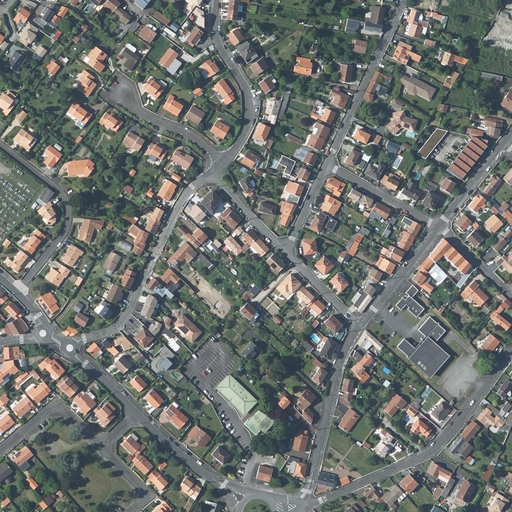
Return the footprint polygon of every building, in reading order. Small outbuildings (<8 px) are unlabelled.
[(114,0),(102,0),(100,3),(103,6),(107,9),(108,7),(120,17),(118,20),(125,25),(131,18),(117,7),(119,4),(114,0)] [(136,0),(135,2),(134,4),(142,10),(150,0),(136,0)] [(229,0),(227,11),(236,12),(238,2),(229,0)] [(426,9),(426,12),(437,14),(439,15),(439,13),(437,13),(438,12),(435,11),(435,9),(427,8),(427,0),(414,0),(413,7),(426,9)] [(51,5),(41,19),(46,22),(53,12),(54,13),(59,6),(55,5),(51,5)] [(366,23),(372,24),(381,25),(384,8),(375,6),(374,13),(370,13),(368,12),(366,23)] [(53,14),(49,20),(56,25),(60,20),(68,9),(62,7),(55,16),(53,14)] [(13,20),(18,23),(20,21),(24,23),(26,21),(30,14),(21,8),(13,20)] [(413,22),(412,24),(422,27),(427,28),(428,26),(429,26),(429,25),(422,23),(418,22),(420,14),(420,12),(412,10),(409,21),(413,22)] [(227,11),(226,20),(235,21),(235,17),(236,12),(227,11)] [(153,16),(166,26),(170,21),(157,12),(153,16)] [(485,33),(482,39),(509,44),(511,44),(511,23),(507,23),(508,17),(497,15),(489,28),(485,33)] [(196,23),(203,26),(206,18),(199,16),(196,23)] [(39,22),(41,19),(38,17),(33,24),(38,27),(41,23),(39,22)] [(136,22),(129,31),(133,33),(139,25),(136,22)] [(29,23),(22,33),(23,34),(19,41),(26,46),(29,42),(30,43),(35,37),(34,35),(38,29),(29,23)] [(382,31),(384,31),(386,26),(361,23),(359,29),(364,30),(363,35),(369,36),(369,35),(370,31),(381,32),(381,30),(382,30),(382,31)] [(81,29),(75,36),(72,40),(76,43),(79,39),(82,35),(84,32),(85,32),(88,28),(84,24),(80,29),(81,29)] [(412,24),(411,24),(408,35),(419,38),(422,27),(412,24)] [(143,34),(142,36),(150,42),(155,34),(153,33),(156,30),(150,26),(149,26),(147,29),(146,30),(143,28),(140,32),(143,34)] [(194,28),(185,40),(192,45),(201,33),(194,28)] [(235,29),(226,35),(233,45),(242,39),(235,29)] [(57,41),(61,32),(57,30),(53,39),(57,41)] [(356,40),(354,51),(364,53),(367,42),(356,40)] [(426,40),(424,45),(434,48),(436,43),(426,40)] [(128,45),(120,55),(127,60),(122,66),(129,71),(139,58),(133,54),(135,51),(135,48),(130,44),(128,45)] [(248,44),(237,52),(244,61),(254,54),(248,44)] [(35,53),(41,58),(47,51),(41,46),(35,53)] [(402,48),(397,46),(393,55),(403,59),(402,59),(407,61),(408,58),(418,62),(421,56),(414,53),(409,51),(402,48)] [(90,61),(87,64),(99,73),(104,67),(99,63),(103,58),(104,59),(106,56),(95,48),(87,58),(89,60),(90,61)] [(169,48),(158,64),(166,70),(178,55),(169,48)] [(13,55),(6,65),(15,72),(26,59),(15,51),(12,54),(13,55)] [(466,59),(446,52),(442,63),(445,65),(446,63),(452,66),(454,61),(465,65),(468,60),(466,59)] [(35,53),(32,58),(38,63),(41,58),(35,53)] [(403,59),(393,55),(392,58),(405,65),(407,61),(402,59),(403,59)] [(60,56),(58,59),(67,66),(68,65),(66,64),(69,60),(66,58),(64,60),(60,56)] [(260,58),(249,67),(256,76),(267,67),(260,58)] [(296,58),(295,61),(299,62),(297,73),(310,75),(312,64),(309,64),(310,60),(296,58)] [(208,60),(201,65),(208,77),(218,70),(213,61),(210,63),(208,60)] [(350,62),(343,61),(342,65),(341,65),(339,81),(350,83),(352,67),(351,67),(352,62),(350,62)] [(55,64),(48,72),(53,77),(60,68),(55,64)] [(81,84),(77,90),(87,97),(95,86),(91,82),(93,79),(83,71),(80,75),(81,76),(78,81),(81,84)] [(383,95),(386,89),(380,86),(379,87),(376,86),(381,77),(384,79),(390,81),(391,79),(382,75),(382,74),(376,71),(367,90),(363,98),(367,100),(370,99),(375,89),(378,91),(377,92),(383,95)] [(447,78),(444,84),(449,86),(451,87),(459,74),(455,72),(450,80),(447,78)] [(402,75),(399,82),(410,87),(409,89),(409,90),(410,91),(411,93),(412,93),(414,93),(415,93),(416,92),(417,91),(431,98),(435,89),(415,78),(414,81),(402,75)] [(266,78),(257,85),(265,95),(274,88),(266,78)] [(149,79),(142,88),(147,93),(148,92),(150,93),(149,95),(155,99),(164,88),(156,83),(156,84),(149,79)] [(221,79),(212,85),(224,100),(232,94),(221,79)] [(283,92),(283,93),(289,94),(293,82),(287,81),(286,83),(284,89),(283,92)] [(511,87),(501,104),(511,112),(511,111),(511,87)] [(333,90),(330,95),(335,97),(332,104),(343,109),(349,97),(333,90)] [(12,101),(15,97),(8,91),(5,95),(4,97),(1,95),(0,95),(0,104),(1,106),(0,107),(3,110),(1,112),(6,116),(14,105),(11,103),(13,101),(12,101)] [(169,95),(162,106),(176,115),(181,106),(171,100),(173,97),(169,95)] [(270,123),(274,125),(282,100),(276,101),(276,97),(266,99),(267,102),(265,108),(266,108),(264,113),(272,116),(270,123)] [(394,98),(390,105),(395,108),(403,106),(404,104),(394,98)] [(67,113),(79,122),(84,125),(91,116),(87,112),(86,113),(77,107),(78,106),(74,103),(67,113)] [(190,105),(183,118),(186,120),(187,119),(191,121),(192,120),(197,123),(203,113),(190,105)] [(313,114),(311,118),(317,120),(317,118),(330,124),(335,114),(326,109),(322,117),(319,116),(318,116),(313,114)] [(20,110),(14,118),(20,122),(26,114),(20,110)] [(394,120),(386,127),(393,135),(402,127),(413,131),(417,121),(405,117),(404,113),(402,113),(402,112),(395,113),(395,115),(393,115),(394,120)] [(116,122),(108,116),(105,113),(98,123),(102,125),(103,123),(115,132),(122,123),(118,120),(116,122)] [(215,119),(208,131),(221,138),(228,127),(215,119)] [(486,121),(485,126),(489,127),(487,133),(499,136),(502,124),(486,121)] [(259,124),(253,138),(263,142),(269,128),(259,124)] [(318,129),(315,136),(324,140),(329,130),(316,124),(315,128),(318,129)] [(363,128),(357,125),(355,128),(357,130),(353,138),(365,144),(369,136),(361,132),(363,128)] [(425,159),(447,131),(436,128),(416,154),(419,155),(421,157),(425,159)] [(481,139),(483,131),(471,128),(469,136),(471,137),(481,139)] [(19,131),(13,139),(18,143),(19,143),(21,145),(20,146),(27,151),(36,140),(32,137),(33,136),(28,132),(27,133),(21,129),(19,131)] [(129,132),(124,141),(127,142),(125,146),(131,150),(131,148),(137,152),(144,140),(138,137),(137,139),(132,135),(132,134),(129,132)] [(289,132),(286,139),(300,145),(303,139),(289,132)] [(315,136),(312,135),(307,145),(319,151),(324,140),(315,136)] [(471,142),(448,172),(453,175),(461,179),(486,146),(486,145),(487,140),(481,139),(471,137),(470,136),(468,138),(470,139),(469,140),(471,142)] [(154,145),(151,143),(145,153),(149,155),(147,158),(154,162),(156,157),(161,160),(166,151),(155,144),(154,145)] [(391,152),(396,155),(399,150),(400,147),(395,144),(391,152)] [(49,145),(43,153),(49,157),(47,160),(46,159),(43,163),(50,169),(55,162),(56,163),(62,155),(49,145)] [(303,147),(297,159),(312,166),(317,156),(310,153),(311,150),(303,147)] [(352,150),(346,162),(353,166),(359,154),(352,150)] [(175,151),(170,159),(186,168),(192,159),(185,154),(183,157),(178,154),(178,152),(175,151)] [(247,152),(241,163),(251,168),(254,163),(257,165),(260,159),(247,152)] [(296,162),(282,156),(279,164),(286,167),(284,173),(290,175),(290,174),(296,162)] [(82,173),(82,174),(90,173),(93,169),(91,167),(94,164),(88,159),(69,162),(70,164),(66,165),(67,176),(75,175),(75,173),(82,173)] [(369,165),(364,174),(377,180),(385,166),(379,163),(376,169),(369,165)] [(301,168),(297,177),(305,181),(310,172),(301,168)] [(511,168),(503,179),(511,186),(511,184),(511,168)] [(174,172),(171,177),(178,182),(181,177),(174,172)] [(385,184),(384,185),(395,190),(400,180),(400,178),(395,176),(393,176),(394,175),(391,173),(389,177),(385,184)] [(385,184),(389,177),(385,175),(381,182),(385,184)] [(493,181),(484,192),(489,196),(501,181),(494,175),(490,179),(493,181)] [(331,177),(327,186),(335,190),(333,194),(339,197),(345,185),(331,177)] [(252,188),(248,182),(246,178),(239,181),(245,194),(246,193),(250,191),(253,190),(252,188)] [(446,178),(441,188),(450,193),(455,184),(446,178)] [(167,180),(158,195),(168,201),(171,197),(170,196),(176,186),(167,180)] [(289,181),(285,191),(290,193),(288,197),(286,202),(287,202),(295,205),(296,205),(297,203),(298,201),(303,187),(289,181)] [(402,193),(417,201),(419,198),(422,193),(414,189),(416,185),(409,181),(407,185),(406,185),(402,193)] [(428,181),(427,184),(436,189),(437,186),(428,181)] [(133,188),(126,184),(123,189),(129,193),(133,188)] [(427,184),(424,188),(429,191),(422,204),(432,209),(439,197),(433,193),(436,189),(427,184)] [(47,188),(38,198),(45,204),(48,201),(54,193),(47,188)] [(146,193),(151,197),(155,192),(150,188),(146,193)] [(352,189),(348,196),(357,201),(361,194),(352,189)] [(212,191),(200,203),(212,215),(215,211),(213,209),(221,201),(212,191)] [(475,199),(469,207),(474,211),(476,212),(480,207),(483,209),(485,206),(483,204),(486,200),(478,194),(475,199)] [(341,203),(327,195),(320,209),(333,216),(341,203)] [(364,196),(360,204),(368,209),(373,201),(364,196)] [(295,205),(287,202),(286,206),(281,217),(282,217),(280,222),(287,225),(295,207),(299,208),(300,206),(296,205),(295,205)] [(377,202),(370,214),(379,219),(381,216),(386,219),(391,210),(377,202)] [(500,208),(505,212),(507,209),(509,207),(509,206),(505,202),(500,208)] [(261,203),(258,211),(270,214),(274,216),(276,207),(261,203)] [(45,204),(37,211),(44,219),(45,217),(48,220),(45,223),(46,224),(51,225),(56,222),(56,217),(55,215),(56,214),(53,211),(53,210),(50,206),(48,208),(45,204)] [(149,209),(142,205),(138,211),(147,217),(150,219),(158,222),(163,212),(155,208),(153,213),(148,211),(149,209)] [(217,220),(220,223),(224,219),(231,212),(228,208),(220,216),(221,217),(217,220)] [(503,214),(502,215),(509,222),(511,225),(511,214),(507,209),(505,212),(503,214)] [(231,212),(224,219),(233,228),(240,221),(231,212)] [(125,214),(123,218),(134,224),(136,221),(125,214)] [(316,215),(309,228),(318,233),(325,219),(316,215)] [(464,215),(455,224),(463,231),(472,222),(464,215)] [(333,230),(338,221),(330,217),(326,226),(333,230)] [(478,218),(474,221),(475,223),(478,226),(480,228),(484,224),(478,218)] [(87,220),(83,219),(82,223),(80,227),(82,228),(78,239),(89,243),(94,228),(100,230),(101,226),(102,226),(103,221),(96,221),(87,220)] [(158,222),(150,219),(145,230),(154,234),(159,223),(158,222)] [(411,225),(408,233),(415,237),(421,226),(409,219),(407,223),(411,225)] [(137,239),(133,246),(141,250),(143,251),(150,235),(143,232),(142,232),(133,225),(128,231),(137,239)] [(186,238),(185,239),(187,240),(190,237),(179,226),(176,229),(186,238)] [(239,226),(235,231),(239,235),(243,230),(239,226)] [(362,227),(358,234),(363,236),(364,234),(367,236),(370,231),(364,228),(362,227)] [(387,238),(391,230),(387,228),(383,235),(387,238)] [(492,247),(497,252),(503,245),(506,242),(505,241),(511,232),(508,228),(501,237),(498,234),(493,241),(489,245),(492,247)] [(198,229),(191,236),(200,244),(207,237),(198,229)] [(23,241),(20,245),(31,255),(35,250),(34,249),(35,248),(37,248),(46,237),(37,230),(26,243),(23,241)] [(245,246),(247,247),(258,237),(250,230),(243,237),(248,243),(245,246)] [(403,237),(398,246),(407,252),(415,237),(408,233),(403,230),(400,235),(403,237)] [(473,231),(465,239),(470,244),(471,243),(475,247),(482,239),(473,230),(473,231)] [(355,232),(349,242),(352,244),(354,240),(358,234),(355,232)] [(358,234),(354,240),(358,242),(359,243),(363,236),(358,234)] [(230,236),(223,242),(236,256),(243,250),(230,236)] [(440,237),(433,245),(439,250),(442,246),(444,248),(445,246),(453,254),(456,250),(449,243),(446,240),(441,236),(440,237)] [(247,247),(241,252),(243,254),(252,247),(262,257),(269,250),(258,237),(247,247)] [(122,238),(118,245),(129,251),(133,245),(122,238)] [(315,239),(302,241),(303,246),(304,246),(306,255),(317,253),(315,239)] [(184,242),(176,251),(184,258),(191,250),(192,249),(184,242)] [(66,256),(63,261),(72,267),(80,256),(81,256),(83,253),(71,245),(69,249),(65,255),(66,256)] [(141,250),(133,246),(130,252),(138,256),(141,250)] [(388,247),(387,249),(389,251),(402,258),(404,253),(391,246),(390,248),(388,247)] [(456,250),(453,254),(452,255),(458,262),(470,274),(475,268),(464,258),(456,250)] [(502,256),(492,259),(499,266),(501,264),(504,267),(505,266),(506,268),(506,269),(509,273),(511,273),(511,271),(511,250),(506,257),(503,254),(502,256)] [(29,258),(21,251),(12,262),(8,259),(4,263),(16,273),(20,268),(19,268),(22,264),(23,265),(29,258)] [(175,268),(176,268),(184,258),(176,251),(168,261),(175,268)] [(402,258),(389,251),(388,253),(387,253),(386,255),(389,257),(390,257),(399,262),(402,258)] [(114,264),(118,256),(110,252),(102,267),(111,272),(116,264),(114,264)] [(201,254),(198,257),(208,268),(212,264),(201,254)] [(274,254),(266,262),(275,269),(273,271),(276,275),(285,265),(274,254)] [(324,256),(315,265),(324,275),(334,266),(324,256)] [(424,277),(428,273),(428,272),(426,271),(434,261),(429,256),(420,266),(422,267),(412,279),(429,293),(433,288),(424,280),(426,278),(424,277)] [(380,257),(376,264),(379,266),(384,259),(380,257)] [(379,266),(379,268),(390,274),(395,266),(384,259),(379,266)] [(436,264),(428,273),(439,284),(448,276),(436,264)] [(70,272),(62,266),(60,270),(58,273),(52,269),(46,279),(58,288),(64,278),(65,279),(70,272)] [(180,279),(168,268),(166,271),(166,272),(161,279),(167,284),(170,281),(175,285),(180,279)] [(120,275),(118,279),(121,280),(119,284),(129,289),(135,275),(126,271),(123,277),(120,275)] [(290,274),(279,286),(289,295),(300,284),(290,274)] [(337,274),(330,281),(341,291),(348,284),(337,274)] [(184,275),(180,279),(189,287),(193,283),(184,275)] [(201,286),(205,289),(210,284),(201,275),(197,279),(203,284),(201,286)] [(371,289),(367,294),(372,298),(385,281),(379,276),(376,280),(378,282),(372,290),(371,289)] [(163,287),(152,278),(146,288),(147,288),(152,291),(154,291),(156,293),(159,289),(165,293),(167,290),(163,287)] [(464,300),(466,298),(468,296),(472,299),(480,306),(488,298),(477,287),(478,285),(474,281),(460,295),(464,300)] [(417,289),(411,283),(405,291),(408,294),(404,299),(401,297),(395,304),(400,309),(405,303),(408,306),(407,308),(416,316),(423,308),(411,297),(417,289)] [(122,289),(112,284),(108,292),(121,298),(123,295),(120,293),(122,289)] [(260,289),(255,284),(245,295),(250,299),(260,289)] [(303,288),(297,294),(307,304),(313,297),(303,288)] [(108,292),(105,300),(115,305),(117,301),(119,302),(121,298),(108,292)] [(356,309),(361,313),(372,298),(367,294),(364,292),(362,295),(365,297),(362,301),(358,299),(353,305),(357,308),(356,309)] [(40,297),(38,299),(50,315),(58,309),(47,293),(43,296),(42,296),(40,297)] [(144,305),(153,309),(157,301),(149,295),(143,305),(144,305)] [(511,303),(507,299),(500,305),(503,309),(511,316),(511,314),(511,303)] [(311,308),(312,309),(317,314),(320,317),(328,309),(318,300),(311,308)] [(5,309),(15,320),(20,317),(24,314),(12,302),(5,309)] [(71,308),(76,312),(79,309),(81,306),(76,302),(71,308)] [(102,302),(94,312),(104,320),(113,310),(106,304),(102,302)] [(247,303),(240,311),(257,328),(260,324),(256,320),(260,315),(247,303)] [(144,305),(140,314),(150,319),(154,310),(153,309),(144,305)] [(494,311),(489,317),(506,330),(511,324),(498,315),(503,309),(500,305),(494,311)] [(76,312),(72,318),(82,327),(88,319),(81,314),(82,311),(79,309),(76,312)] [(279,323),(283,319),(276,313),(272,317),(279,323)] [(201,332),(182,314),(179,318),(181,321),(180,323),(178,321),(177,321),(174,324),(185,334),(184,335),(192,342),(201,332)] [(332,315),(324,323),(335,333),(343,326),(332,315)] [(167,316),(162,323),(169,329),(171,326),(169,323),(172,319),(167,316)] [(404,338),(397,347),(430,376),(448,357),(433,344),(445,331),(429,316),(417,329),(424,336),(414,347),(407,341),(404,338)] [(5,325),(0,328),(0,329),(0,330),(3,329),(7,335),(12,334),(25,334),(24,332),(29,329),(25,323),(20,317),(15,320),(5,325)] [(152,324),(147,329),(154,336),(160,330),(162,324),(156,321),(154,325),(152,324)] [(67,325),(62,332),(66,336),(68,334),(71,336),(74,335),(77,332),(72,328),(71,329),(67,325)] [(131,337),(145,349),(151,343),(148,340),(151,337),(141,327),(131,337)] [(363,334),(356,344),(363,348),(367,351),(372,344),(379,350),(383,345),(371,335),(365,329),(363,334)] [(500,342),(490,334),(480,347),(489,355),(500,342)] [(123,336),(109,343),(114,347),(120,344),(124,351),(134,347),(123,336)] [(331,353),(336,344),(324,337),(323,339),(322,341),(325,343),(319,355),(326,359),(330,353),(331,353)] [(114,347),(109,343),(105,339),(101,343),(114,357),(118,352),(114,347)] [(304,339),(300,343),(310,353),(314,348),(304,339)] [(251,342),(241,353),(249,360),(259,349),(251,342)] [(93,343),(86,350),(93,356),(102,347),(100,344),(97,347),(93,343)] [(164,359),(156,366),(161,372),(163,370),(165,371),(172,364),(169,361),(175,355),(164,345),(158,352),(164,359)] [(14,358),(14,360),(19,359),(18,355),(13,356),(13,352),(18,352),(18,347),(4,348),(4,357),(4,359),(14,358)] [(367,366),(375,358),(369,352),(367,354),(367,353),(363,357),(355,351),(352,357),(358,363),(365,369),(370,373),(372,370),(367,366)] [(140,352),(134,358),(139,363),(145,357),(140,352)] [(122,356),(114,364),(124,374),(133,364),(125,356),(124,357),(122,356)] [(52,359),(44,367),(56,378),(64,370),(52,359)] [(0,382),(12,372),(14,374),(18,370),(13,364),(13,360),(4,362),(6,365),(0,369),(0,382)] [(365,369),(358,363),(351,369),(357,375),(356,377),(362,383),(368,376),(362,371),(365,369)] [(320,368),(313,379),(320,384),(321,382),(322,382),(326,377),(325,376),(327,372),(320,368)] [(56,384),(58,387),(67,378),(65,375),(56,384)] [(137,375),(131,382),(140,392),(147,385),(137,375)] [(222,388),(220,390),(217,393),(228,403),(229,402),(231,404),(230,405),(242,416),(256,402),(244,390),(243,391),(237,385),(238,384),(229,375),(221,384),(225,387),(223,389),(222,388)] [(67,378),(58,387),(63,391),(64,390),(66,392),(70,396),(79,387),(73,381),(72,382),(67,378)] [(344,391),(343,398),(351,404),(353,393),(356,394),(357,387),(352,386),(353,380),(344,378),(342,390),(344,391)] [(511,382),(511,383),(507,379),(499,388),(506,393),(506,394),(506,393),(511,397),(511,396),(511,382)] [(50,390),(44,382),(41,385),(40,384),(29,394),(36,402),(47,393),(47,392),(50,390)] [(506,393),(499,388),(496,393),(502,398),(506,393)] [(153,389),(145,397),(156,409),(164,401),(153,389)] [(303,411),(302,416),(311,425),(314,414),(307,407),(316,397),(308,389),(298,400),(300,402),(298,404),(299,406),(298,407),(303,411)] [(78,394),(72,400),(78,406),(79,405),(81,408),(80,409),(85,414),(95,404),(85,393),(81,397),(78,394)] [(282,394),(275,401),(284,410),(290,403),(282,394)] [(396,395),(383,411),(391,417),(398,409),(400,410),(406,403),(396,395)] [(33,404),(26,396),(12,408),(19,417),(30,408),(30,407),(33,404)] [(416,397),(410,405),(416,410),(419,407),(416,405),(420,400),(416,397)] [(98,406),(93,411),(96,414),(95,415),(98,418),(99,418),(100,419),(98,421),(104,427),(115,416),(111,412),(112,411),(112,412),(115,409),(108,402),(101,408),(98,406)] [(440,402),(430,414),(439,421),(448,409),(440,402)] [(511,406),(507,402),(501,410),(505,413),(511,406)] [(189,420),(173,405),(166,412),(174,420),(173,421),(180,428),(189,420)] [(410,405),(407,409),(414,414),(417,411),(416,410),(410,405)] [(342,420),(337,425),(346,432),(359,416),(350,408),(341,419),(342,420)] [(480,414),(476,419),(487,428),(490,425),(493,427),(494,425),(500,429),(505,422),(503,421),(496,416),(494,419),(489,416),(492,412),(485,408),(483,411),(484,412),(482,415),(480,414)] [(414,414),(407,409),(404,411),(412,417),(414,414)] [(511,410),(503,421),(505,422),(510,426),(511,422),(511,410)] [(264,433),(274,422),(269,417),(267,416),(258,411),(252,418),(252,419),(249,421),(248,420),(244,424),(249,429),(256,435),(260,431),(259,430),(261,429),(264,433)] [(6,414),(0,419),(0,429),(2,432),(13,423),(6,414)] [(417,419),(409,429),(415,435),(418,431),(425,437),(431,431),(417,419)] [(472,422),(460,436),(467,442),(480,428),(472,422)] [(196,427),(188,436),(202,448),(210,438),(196,427)] [(397,442),(383,430),(377,436),(381,440),(373,450),(382,457),(391,447),(392,448),(397,442)] [(297,434),(296,434),(293,450),(305,453),(309,437),(306,436),(297,434)] [(142,450),(145,447),(143,445),(140,447),(130,436),(121,444),(132,455),(134,453),(137,456),(138,455),(142,450)] [(467,442),(460,436),(448,450),(453,454),(457,450),(465,457),(473,448),(467,442)] [(33,455),(27,447),(13,459),(19,467),(33,455)] [(218,447),(212,455),(223,464),(229,456),(218,447)] [(498,448),(491,461),(495,463),(498,458),(501,449),(498,448)] [(137,456),(131,461),(134,463),(133,464),(144,475),(152,467),(141,456),(140,457),(138,455),(137,456)] [(286,461),(280,471),(283,473),(291,461),(293,462),(290,472),(294,473),(293,475),(304,477),(307,465),(299,463),(300,460),(290,457),(286,461)] [(486,471),(480,479),(487,483),(487,482),(492,470),(495,463),(491,461),(486,471)] [(0,481),(3,479),(7,484),(10,481),(6,476),(12,471),(5,463),(0,466),(0,481)] [(433,463),(427,472),(447,483),(450,478),(452,474),(448,472),(433,463)] [(260,465),(256,478),(269,482),(273,469),(260,465)] [(154,471),(147,477),(150,479),(156,474),(154,471)] [(319,471),(316,483),(331,487),(332,486),(334,487),(335,486),(336,481),(333,481),(335,475),(319,471)] [(156,474),(150,479),(149,480),(159,491),(160,490),(166,484),(167,484),(157,473),(156,474)] [(29,476),(24,480),(32,490),(37,486),(29,476)] [(192,494),(196,498),(201,489),(193,483),(192,484),(190,482),(192,480),(187,476),(179,486),(186,492),(185,493),(190,496),(192,494)] [(402,480),(399,484),(408,494),(417,485),(408,476),(403,481),(402,480)] [(349,483),(346,477),(338,480),(341,486),(349,483)] [(450,478),(445,487),(450,489),(454,481),(450,478)] [(464,480),(455,496),(466,502),(476,486),(464,480)] [(488,482),(485,488),(493,492),(496,487),(488,482)] [(166,484),(160,490),(163,493),(169,487),(166,484)] [(403,492),(396,484),(388,492),(387,491),(384,494),(392,503),(403,492)] [(372,487),(364,495),(368,499),(372,495),(378,502),(381,499),(382,501),(383,500),(372,487)] [(433,496),(437,500),(443,490),(438,487),(433,496)] [(486,511),(498,511),(501,508),(502,509),(505,504),(506,505),(509,501),(497,493),(494,497),(495,498),(490,505),(485,506),(486,511)] [(8,497),(2,503),(4,506),(11,501),(8,497)] [(42,501),(46,507),(50,504),(45,498),(42,501)] [(360,499),(356,502),(363,509),(366,506),(360,499)] [(217,511),(220,505),(213,503),(210,511),(217,511)]
